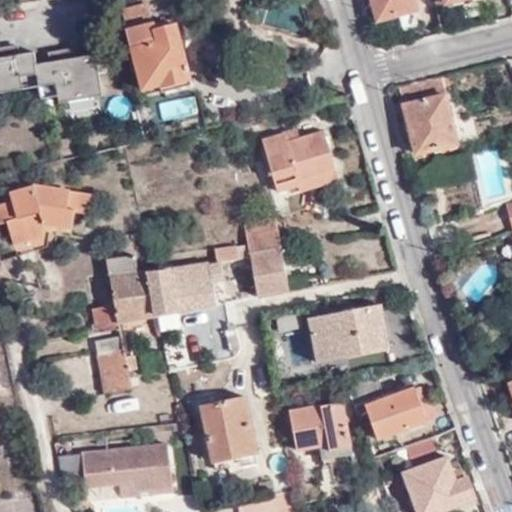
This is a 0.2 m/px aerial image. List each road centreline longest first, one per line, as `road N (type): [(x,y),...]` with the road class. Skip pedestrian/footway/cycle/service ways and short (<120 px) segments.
road 1 (residential): [(501,511),(413,272),(356,75)]
road 2 (residential): [(356,75),(511,39)]
